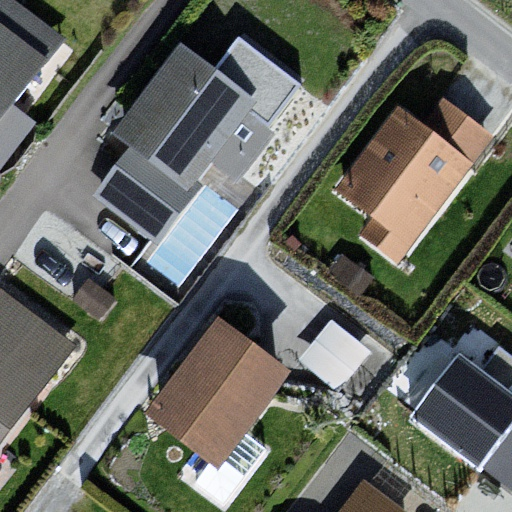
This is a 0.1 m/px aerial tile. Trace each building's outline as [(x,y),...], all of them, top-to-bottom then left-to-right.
[(0,138),(66,56),(0,4),(0,138)] [(254,111),(178,55),(108,150),(127,164),(96,206),(153,248),(254,111)] [(360,254),(399,276),(486,146),(444,105),(421,134),(396,118),(331,200),(363,224),(360,254)] [(0,455),(75,356),(0,298),(0,455)] [(334,312),(303,351),(340,380),(370,341),(334,312)] [(213,334),(144,426),(215,478),(289,388),(213,334)] [(511,397),(462,359),(416,419),(483,471),(511,432),(511,397)] [(394,511),(362,487),(342,511),(394,511)]
